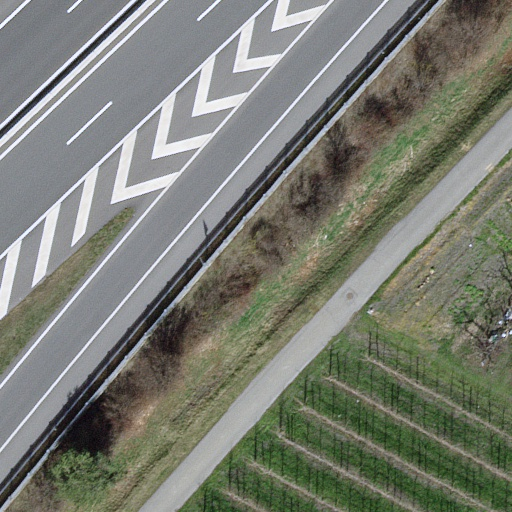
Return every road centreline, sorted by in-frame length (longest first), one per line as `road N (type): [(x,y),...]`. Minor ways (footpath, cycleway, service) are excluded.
road 1 (motorway): [(0,426),(360,0)]
road 2 (track): [(511,121),(157,511)]
road 3 (motorway): [(0,210),(221,0)]
